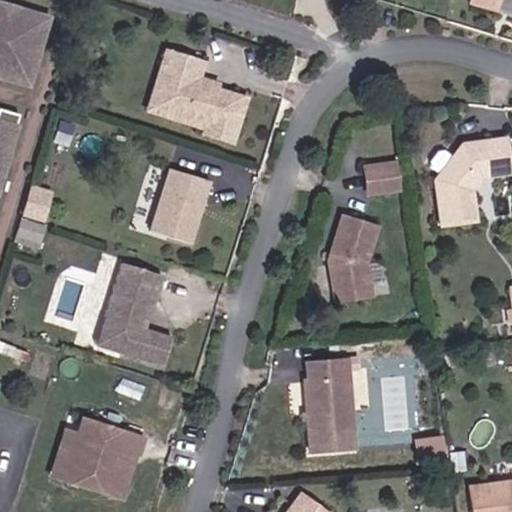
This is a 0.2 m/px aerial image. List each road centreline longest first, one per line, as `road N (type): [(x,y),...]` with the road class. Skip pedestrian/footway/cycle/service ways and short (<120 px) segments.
road 1 (residential): [(511,63),(413,53),(330,88),(254,290),(200,511)]
road 2 (unknown): [(367,69),(339,30),(241,0)]
